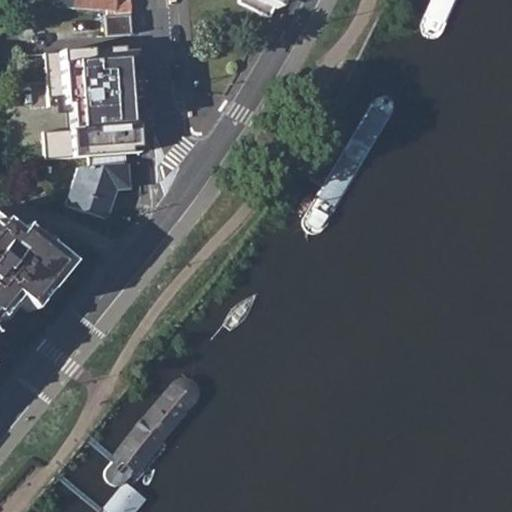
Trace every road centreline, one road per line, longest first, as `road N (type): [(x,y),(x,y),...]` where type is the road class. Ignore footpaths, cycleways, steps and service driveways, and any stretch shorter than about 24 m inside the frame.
road 1 (residential): [(203,164),(0,427)]
road 2 (residential): [(301,0),(203,164)]
road 3 (residential): [(203,164),(171,133),(157,0)]
